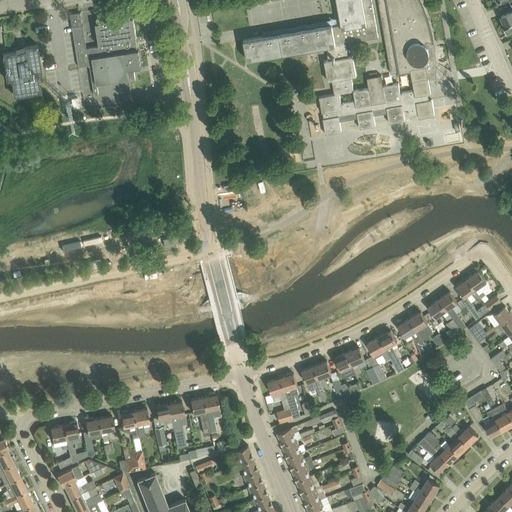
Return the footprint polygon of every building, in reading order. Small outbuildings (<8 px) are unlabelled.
[(409,115),(418,113),(414,91),(413,91),(412,90),(402,92),(402,93),(400,94),(399,83),(383,85),(381,75),(367,77),(369,88),(354,90),(351,77),(356,76),(353,56),(348,57),(346,43),(378,37),(371,0),(336,0),(341,25),(332,26),(332,24),(244,39),(247,60),(326,46),(328,60),(324,61),(328,81),(332,80),(334,94),(319,97),(322,112),(326,112),(327,117),(323,118),(326,134),(342,131),(339,116),(357,113),(360,128),(375,125),(373,110),(387,108),(389,123),(405,120),(403,110),(408,109),(409,115)] [(377,0),(391,73),(399,72),(399,73),(410,71),(412,78),(414,91),(418,113),(419,118),(435,115),(432,99),(429,100),(428,94),(431,93),(426,66),(425,66),(423,62),(425,60),(427,58),(429,56),(429,53),(429,50),(429,48),(428,46),(427,45),(425,43),(426,41),(433,43),(431,31),(427,19),(423,6),(419,0),(377,0)] [(127,38),(132,37),(137,37),(133,17),(132,17),(131,12),(131,11),(131,10),(132,10),(132,9),(132,8),(133,7),(133,6),(134,6),(135,5),(135,4),(135,3),(135,2),(134,2),(134,1),(133,1),(132,1),(131,1),(130,2),(130,3),(130,4),(102,8),(103,15),(102,17),(101,16),(100,15),(99,15),(98,15),(98,16),(97,16),(97,17),(97,18),(97,19),(98,20),(99,20),(100,22),(83,25),(86,48),(123,42),(124,43),(126,43),(127,44),(128,45),(129,45),(129,44),(130,44),(130,43),(130,42),(130,41),(129,41),(129,40),(128,40),(127,38)] [(511,6),(511,11),(501,16),(505,26),(504,26),(503,26),(506,33),(507,33),(508,32),(509,33),(511,31),(511,4),(511,5),(511,6)] [(70,13),(76,50),(86,48),(83,25),(80,11),(70,13)] [(97,83),(129,78),(129,80),(131,81),(133,81),(134,80),(135,79),(135,77),(134,68),(141,67),(139,49),(135,50),(132,37),(127,38),(128,40),(129,40),(129,41),(130,41),(130,42),(130,43),(130,44),(129,44),(129,45),(128,45),(127,44),(126,43),(124,43),(123,42),(86,48),(76,50),(79,67),(90,65),(94,95),(99,94),(97,83)] [(4,54),(5,64),(8,79),(11,78),(14,95),(31,92),(41,91),(37,71),(41,70),(37,45),(25,47),(26,51),(15,52),(4,54)] [(178,245),(176,236),(164,238),(165,247),(178,245)] [(490,286),(486,281),(479,270),(467,278),(481,298),(486,295),(483,291),(490,286)] [(477,301),(481,298),(467,278),(457,286),(462,294),(464,297),(465,298),(468,296),(472,293),(477,301)] [(450,291),(439,299),(453,318),(461,329),(466,326),(452,305),(457,301),(456,299),(450,291)] [(486,303),(490,309),(500,301),(496,295),(485,303),(486,303)] [(453,318),(439,299),(428,307),(435,317),(442,313),(448,321),(446,323),(454,335),(461,330),(453,318)] [(476,319),(490,309),(486,303),(477,309),(473,304),(468,308),(476,319)] [(496,324),(486,331),(478,321),(469,328),(478,341),(486,335),(498,326),(502,324),(511,316),(511,314),(505,305),(494,313),(498,320),(495,323),(496,324)] [(428,322),(426,320),(421,311),(409,318),(423,340),(429,337),(422,325),(428,322)] [(510,335),(511,333),(511,316),(502,324),(510,335)] [(409,318),(398,325),(403,334),(405,337),(411,333),(417,344),(422,355),(429,351),(423,340),(409,318)] [(490,340),(502,331),(498,326),(486,335),(490,340)] [(391,330),(379,336),(391,357),(398,372),(405,368),(394,348),(393,348),(391,344),(397,341),(396,338),(391,330)] [(432,337),(438,346),(445,341),(440,332),(432,337)] [(386,360),(391,357),(379,336),(367,343),(374,354),(381,350),(386,360)] [(365,359),(364,356),(360,347),(347,352),(352,364),(357,362),(365,359)] [(491,358),(494,363),(506,354),(503,349),(491,358)] [(344,376),(356,371),(354,368),(352,364),(347,352),(335,357),(340,369),(344,376)] [(374,354),(369,357),(373,366),(380,380),(387,377),(380,363),(379,363),(374,354)] [(319,377),(331,372),(327,360),(314,365),(319,377)] [(314,365),(302,370),(305,379),(306,382),(309,390),(316,387),(321,400),(323,399),(327,397),(323,388),(321,382),(319,377),(314,365)] [(366,369),(373,383),(380,380),(373,366),(366,369)] [(509,376),(504,369),(500,371),(502,375),(503,376),(504,379),(509,376)] [(294,373),(293,373),(292,372),(286,374),(287,375),(281,377),(291,408),(298,406),(295,396),(294,395),(299,394),(296,386),(298,386),(297,382),(294,373)] [(281,421),(294,417),(291,408),(281,377),(268,381),(274,401),(281,398),(285,409),(278,412),(281,421)] [(332,382),(339,398),(346,395),(341,384),(339,379),(332,382)] [(346,395),(352,393),(348,382),(341,384),(346,395)] [(481,390),(490,406),(495,402),(486,387),(481,390)] [(209,395),(204,396),(206,409),(210,430),(217,429),(214,415),(221,414),(220,407),(217,394),(215,394),(215,392),(214,391),(209,392),(209,394),(209,395)] [(204,396),(190,399),(193,412),(194,415),(200,414),(203,430),(203,431),(204,432),(210,430),(206,409),(204,396)] [(470,397),(464,401),(467,406),(474,402),(470,397)] [(182,401),(169,403),(173,426),(175,437),(177,446),(186,444),(183,428),(180,429),(179,424),(186,422),(182,401)] [(302,403),(305,414),(311,412),(308,402),(302,403)] [(503,429),(511,424),(511,418),(508,411),(503,402),(492,409),(503,429)] [(168,427),(173,426),(169,403),(155,406),(157,416),(157,417),(158,419),(159,419),(160,424),(164,423),(167,424),(168,425),(168,427)] [(483,418),(476,404),(469,408),(477,422),(482,419),(483,418)] [(150,421),(149,418),(147,408),(134,410),(136,424),(143,422),(150,421)] [(129,411),(129,410),(128,409),(124,410),(123,412),(123,413),(120,413),(122,423),(123,426),(125,426),(126,431),(128,433),(130,433),(132,432),(133,438),(138,437),(137,427),(136,424),(134,410),(129,411)] [(491,436),(503,429),(492,409),(486,411),(488,415),(483,418),(486,422),(485,423),(484,423),(491,436)] [(308,423),(289,430),(322,511),(325,511),(328,511),(347,511),(367,504),(363,497),(371,494),(350,442),(356,440),(345,414),(344,412),(343,411),(342,411),(340,411),(339,411),(319,419),(321,424),(310,429),(308,423)] [(108,440),(106,430),(115,428),(112,415),(99,417),(102,436),(103,441),(108,440)] [(95,418),(94,417),(93,416),(88,417),(87,419),(87,420),(85,420),(87,430),(88,430),(83,431),(87,450),(93,449),(91,438),(102,436),(99,417),(95,418)] [(449,416),(445,420),(469,444),(478,435),(472,428),(469,425),(463,431),(449,416)] [(459,454),(469,444),(445,420),(444,418),(436,425),(442,431),(444,429),(451,437),(454,440),(449,444),(459,454)] [(70,423),(64,425),(69,448),(74,447),(73,443),(72,443),(72,440),(80,439),(79,435),(80,435),(77,422),(76,422),(76,421),(75,420),(70,421),(70,422),(70,423)] [(63,449),(69,448),(64,425),(50,427),(53,440),(61,439),(63,449)] [(138,437),(145,435),(143,426),(137,427),(138,437)] [(166,444),(165,438),(162,426),(155,428),(159,445),(166,444)] [(438,441),(439,441),(430,431),(424,436),(437,451),(449,463),(459,454),(449,444),(444,448),(441,445),(438,441)] [(420,445),(436,457),(430,462),(439,472),(449,463),(437,451),(424,436),(418,442),(421,444),(420,445)] [(0,452),(8,449),(9,448),(4,437),(0,439),(0,452)] [(195,449),(197,457),(214,451),(213,446),(195,449)] [(123,449),(127,471),(145,467),(142,449),(129,452),(129,453),(128,453),(128,448),(123,449)] [(408,453),(407,454),(420,463),(424,458),(412,448),(408,453)] [(12,453),(10,453),(8,449),(0,452),(0,469),(3,468),(14,462),(13,461),(14,458),(12,453)] [(188,451),(188,452),(190,458),(197,457),(195,449),(188,451)] [(188,452),(179,454),(180,460),(190,458),(188,452)] [(221,484),(174,503),(177,511),(206,511),(228,503),(228,502),(235,499),(235,500),(254,493),(238,453),(216,462),(220,473),(224,472),(228,483),(222,486),(221,484)] [(105,465),(98,462),(88,458),(84,460),(85,461),(90,472),(105,465)] [(212,458),(196,463),(202,481),(209,479),(205,468),(214,465),(212,458)] [(0,476),(1,476),(5,483),(21,476),(14,462),(3,468),(0,469),(0,476)] [(77,479),(84,475),(78,464),(77,465),(66,470),(57,474),(63,485),(64,484),(75,479),(77,479)] [(405,471),(395,465),(394,464),(390,469),(401,476),(405,471)] [(395,487),(401,476),(390,469),(381,478),(395,487)] [(123,472),(113,477),(121,492),(130,487),(123,472)] [(26,482),(24,482),(21,476),(5,483),(11,496),(27,489),(27,488),(28,486),(26,482)] [(412,483),(432,496),(440,484),(429,477),(424,484),(415,479),(412,483)] [(64,484),(70,497),(81,492),(96,486),(93,479),(78,486),(75,479),(64,484)] [(381,479),(377,484),(391,494),(395,488),(381,479)] [(408,497),(410,498),(425,507),(432,496),(412,483),(409,487),(413,489),(408,497)] [(370,489),(378,499),(383,495),(375,485),(370,489)] [(511,501),(511,489),(509,486),(500,495),(509,505),(511,501)] [(18,511),(34,503),(27,489),(11,496),(4,499),(7,506),(14,502),(18,511)] [(77,511),(97,502),(102,499),(99,492),(85,499),(81,492),(70,497),(77,511)] [(500,495),(490,505),(497,511),(504,511),(503,511),(509,505),(500,495)] [(398,506),(399,507),(406,511),(407,511),(422,511),(425,507),(410,498),(406,505),(401,501),(398,506)] [(77,511),(101,511),(97,502),(77,511)] [(16,511),(38,511),(34,503),(18,511),(16,511)]
